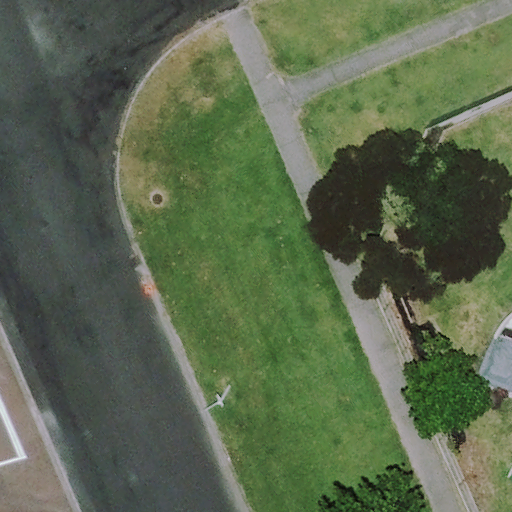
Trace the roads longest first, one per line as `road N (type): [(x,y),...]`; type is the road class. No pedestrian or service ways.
road 1 (residential): [(0,115),(127,425)]
road 2 (residential): [(0,463),(127,425)]
